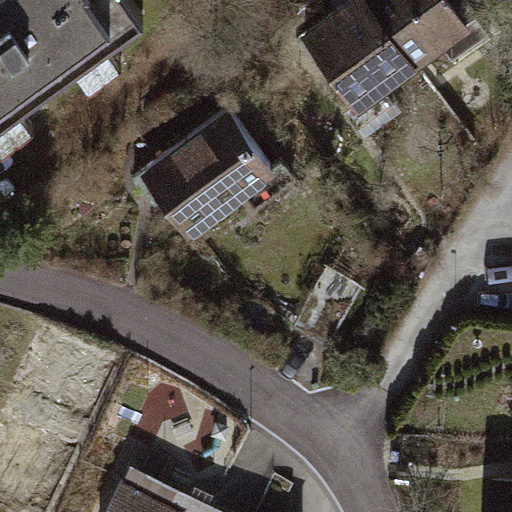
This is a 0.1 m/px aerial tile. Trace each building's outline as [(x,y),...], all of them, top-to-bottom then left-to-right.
[(145,13),(135,0),(0,0),(0,140),(9,153),(45,127),(25,99),(77,62),(94,86),(127,62),(110,38),(145,13)] [(421,72),(370,0),(351,0),(308,31),(366,111),(421,72)] [(370,0),(421,72),(477,33),(453,0),(370,0)] [(283,172),(236,105),(149,165),(196,233),(283,172)] [(243,511),(130,461),(123,476),(106,511),(243,511)] [(511,511),(511,477),(495,477),(492,511),(511,511)]
